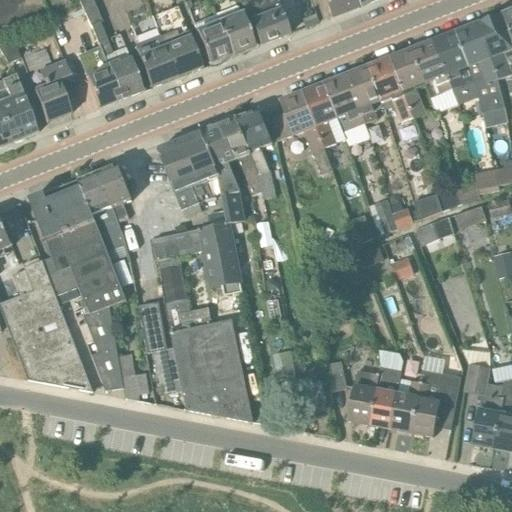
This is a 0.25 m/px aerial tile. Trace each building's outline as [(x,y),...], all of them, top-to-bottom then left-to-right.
[(98,44),(103,58),(112,55),(107,40),(100,25),(103,23),(92,0),(85,0),(80,3),(98,44)] [(260,48),(289,36),(274,0),(254,0),(243,4),(248,18),(260,48)] [(359,9),(355,0),(323,0),(331,20),(359,9)] [(383,0),(355,0),(359,9),(383,0)] [(511,13),(503,18),(511,43),(511,13)] [(253,51),(255,50),(242,17),(219,26),(232,59),(242,55),(245,55),(250,53),(253,51)] [(511,43),(503,18),(475,28),(496,83),(511,77),(511,43)] [(222,63),(232,59),(219,26),(197,35),(210,67),(212,66),(215,66),(221,64),(222,63)] [(496,83),(475,28),(456,36),(469,69),(477,90),(482,114),(505,108),(496,83)] [(179,44),(164,50),(177,80),(201,70),(187,34),(177,38),(179,44)] [(469,69),(456,36),(434,44),(453,93),(466,88),(460,73),(469,69)] [(177,80),(164,50),(160,40),(144,46),(147,52),(136,56),(150,91),(177,80)] [(0,51),(8,65),(19,60),(12,41),(0,44),(0,51)] [(453,93),(434,44),(412,53),(426,86),(436,82),(442,97),(453,93)] [(426,86),(412,53),(410,54),(408,53),(402,55),(400,57),(390,61),(414,120),(426,115),(417,92),(426,89),(426,86)] [(414,120),(390,61),(380,65),(378,65),(372,67),(370,69),(369,70),(384,109),(385,111),(395,108),(402,124),(414,120)] [(117,64),(107,68),(121,103),(143,94),(130,63),(119,68),(117,64)] [(47,125),(71,116),(63,95),(75,90),(65,64),(40,74),(44,85),(46,89),(34,94),(47,125)] [(121,103),(107,68),(96,73),(98,76),(87,80),(99,111),(121,103)] [(384,109),(369,70),(347,78),(364,127),(378,122),(375,113),(384,109)] [(364,127),(347,78),(325,87),(338,121),(350,147),(369,139),(364,127)] [(0,85),(0,116),(11,146),(14,145),(17,145),(22,143),(25,140),(38,135),(16,79),(0,85)] [(338,121),(325,87),(304,95),(323,151),(337,146),(328,125),(338,121)] [(323,151),(304,95),(280,104),(294,138),(304,134),(312,155),(313,155),(322,176),(332,172),(323,151)] [(259,113),(237,121),(260,183),(262,195),(264,202),(275,200),(270,173),(261,151),(273,146),(259,113)] [(11,146),(0,116),(0,151),(1,151),(7,149),(9,147),(11,146)] [(260,183),(237,121),(223,127),(226,133),(223,134),(228,146),(233,145),(239,161),(237,163),(252,198),(262,195),(260,183)] [(226,133),(223,127),(203,135),(207,144),(218,178),(224,199),(228,227),(231,227),(245,224),(240,197),(228,166),(237,163),(239,161),(233,145),(228,146),(223,134),(226,133)] [(218,178),(207,144),(203,135),(158,152),(182,211),(185,211),(188,218),(202,212),(199,204),(213,198),(208,182),(218,178)] [(504,170),(493,172),(497,192),(511,186),(511,159),(503,163),(504,170)] [(99,176),(118,225),(129,220),(123,205),(132,202),(119,168),(99,176)] [(497,192),(493,172),(475,175),(478,184),(476,185),(479,199),(497,192)] [(79,183),(99,234),(106,231),(112,246),(118,244),(120,249),(125,249),(118,225),(99,176),(79,183)] [(461,206),(457,191),(456,187),(443,191),(440,179),(434,181),(443,213),(461,206)] [(58,273),(48,277),(56,298),(80,289),(89,316),(90,317),(111,309),(126,303),(99,234),(79,183),(31,201),(58,273)] [(479,199),(476,185),(457,191),(461,206),(479,199)] [(419,219),(442,213),(437,196),(414,203),(419,219)] [(509,212),(506,203),(491,208),(494,217),(509,212)] [(459,232),(487,222),(482,208),(454,218),(459,232)] [(407,210),(392,216),(397,230),(398,232),(413,226),(407,210)] [(385,234),(397,230),(391,211),(378,216),(385,234)] [(0,253),(12,249),(0,217),(0,253)] [(421,248),(439,239),(454,235),(449,219),(427,226),(413,233),(421,248)] [(231,227),(228,227),(212,229),(199,232),(203,252),(211,290),(242,284),(231,227)] [(203,252),(199,232),(152,242),(187,413),(220,419),(198,312),(190,313),(181,258),(203,252)] [(367,268),(384,260),(378,248),(361,256),(367,268)] [(511,259),(511,254),(495,258),(501,281),(511,278),(511,259)] [(398,281),(414,275),(408,260),(392,265),(398,281)] [(25,297),(0,306),(0,309),(28,382),(93,394),(56,298),(48,277),(43,263),(24,270),(25,272),(13,277),(20,295),(23,293),(25,297)] [(349,281),(361,276),(356,263),(343,268),(349,281)] [(268,292),(279,290),(277,283),(275,282),(273,280),(266,282),(268,292)] [(150,352),(167,349),(158,304),(141,307),(150,352)] [(111,309),(90,317),(89,316),(84,318),(98,355),(92,358),(106,393),(124,391),(119,358),(111,309)] [(198,312),(220,419),(253,425),(232,324),(212,328),(210,321),(208,310),(198,312)] [(289,354),(275,357),(280,383),(295,380),(289,354)] [(119,358),(124,391),(125,401),(141,404),(140,397),(149,395),(146,376),(136,378),(132,356),(119,358)] [(421,379),(424,365),(412,361),(408,376),(421,379)] [(332,395),(347,392),(342,365),(326,368),(332,395)] [(496,451),(506,402),(501,401),(503,390),(487,387),(490,371),(469,367),(464,394),(478,396),(477,403),(481,404),(473,447),(496,451)] [(391,431),(397,397),(402,373),(381,369),(379,378),(369,427),(391,431)] [(511,370),(498,372),(500,387),(511,385),(511,370)] [(369,427),(379,378),(358,374),(348,423),(369,427)] [(421,386),(412,435),(434,439),(440,408),(455,411),(461,382),(423,375),(421,386)] [(412,435),(421,386),(411,384),(409,399),(397,397),(391,431),(412,435)] [(326,385),(308,388),(312,415),(331,412),(326,385)] [(511,402),(506,402),(496,451),(511,454),(511,402)]
